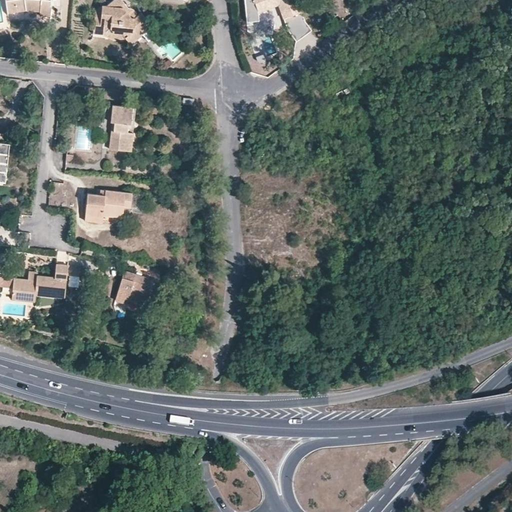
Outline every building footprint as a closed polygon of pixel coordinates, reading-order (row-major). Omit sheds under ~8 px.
[(5,0),(7,11),(20,9),(29,9),(40,10),(40,14),(50,14),(51,0),(5,0)] [(131,10),(121,0),(114,0),(109,4),(109,7),(112,12),(118,13),(124,9),(131,16),(135,16),(138,14),(133,9),(131,10)] [(253,0),(258,11),(277,4),(279,9),(282,18),(301,11),(297,0),(253,0)] [(131,16),(124,9),(118,13),(112,12),(109,7),(109,4),(107,7),(101,7),(100,17),(94,17),(92,33),(101,34),(108,28),(113,33),(122,34),(125,37),(127,39),(136,32),(140,36),(153,25),(141,12),(138,14),(135,16),(131,16)] [(279,9),(277,4),(258,11),(259,16),(279,9)] [(122,34),(113,33),(108,28),(101,34),(110,43),(119,37),(125,37),(122,34)] [(140,36),(136,32),(127,39),(131,43),(140,36)] [(183,98),(182,106),(193,107),(194,99),(183,98)] [(102,129),(111,130),(110,144),(110,148),(131,150),(132,131),(127,130),(128,122),(129,122),(131,107),(104,104),(102,129)] [(0,162),(7,163),(10,132),(0,131),(0,162)] [(123,212),(123,206),(143,208),(145,193),(105,189),(105,194),(99,194),(87,192),(84,214),(103,217),(103,215),(122,217),(123,212)] [(34,294),(35,291),(42,292),(42,295),(48,295),(49,292),(55,293),(54,296),(63,297),(67,264),(55,263),(54,276),(37,275),(37,272),(28,271),(28,273),(32,274),(31,280),(27,279),(13,278),(12,286),(11,298),(33,301),(34,294)] [(305,279),(309,273),(295,265),(291,272),(305,279)] [(128,300),(129,294),(142,297),(140,303),(151,306),(159,281),(124,271),(116,299),(127,303),(128,300)] [(12,286),(13,278),(3,276),(1,285),(12,286)] [(321,280),(315,277),(310,286),(316,289),(321,280)] [(129,294),(128,300),(140,303),(142,297),(129,294)]
